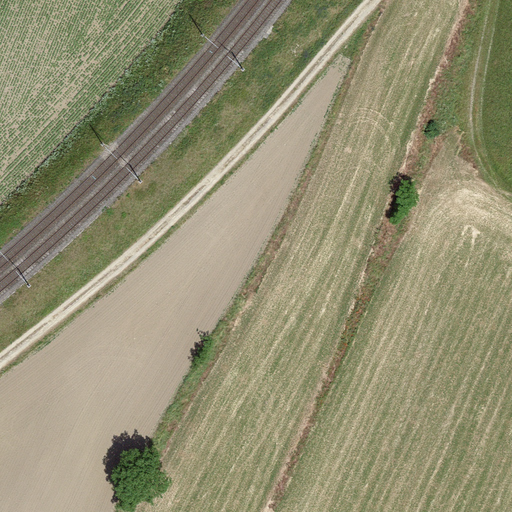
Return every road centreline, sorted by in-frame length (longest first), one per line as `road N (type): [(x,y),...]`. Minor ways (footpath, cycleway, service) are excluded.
road 1 (track): [(0,358),(161,228),(370,0)]
road 2 (track): [(493,0),(479,143),(488,170),(511,193)]
